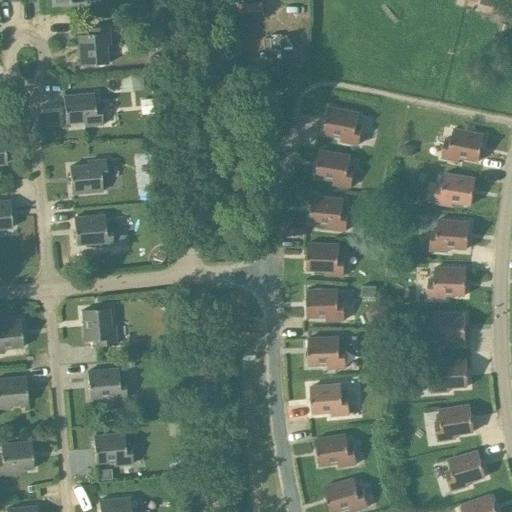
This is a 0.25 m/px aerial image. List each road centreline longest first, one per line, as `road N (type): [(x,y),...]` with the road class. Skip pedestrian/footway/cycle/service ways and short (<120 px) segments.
road 1 (residential): [(166,0),(187,273)]
road 2 (residential): [(274,273),(285,455),(299,511)]
road 3 (residential): [(511,421),(502,366),(511,189)]
road 4 (residential): [(52,293),(71,511)]
road 5 (residential): [(52,293),(32,101)]
road 6 (residential): [(295,105),(274,273)]
road 7 (residential): [(52,293),(187,273)]
road 8 (residential): [(32,101),(47,69),(41,43),(29,37),(12,50),(17,78)]
